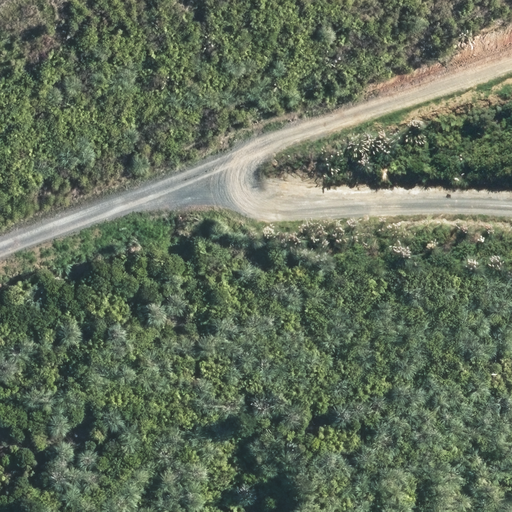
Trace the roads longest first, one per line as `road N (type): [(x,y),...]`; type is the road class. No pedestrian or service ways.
road 1 (unclassified): [(511,62),(0,257)]
road 2 (track): [(188,186),(511,201)]
